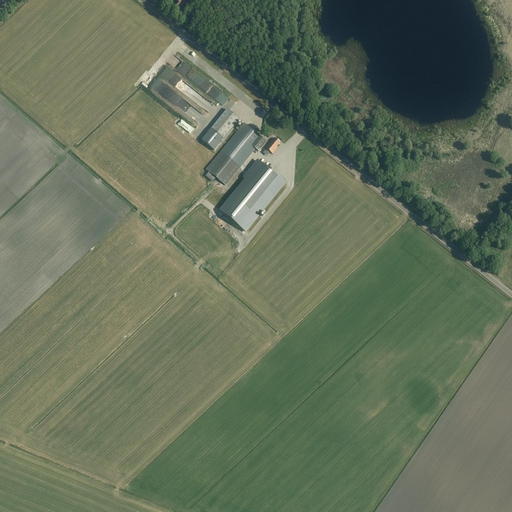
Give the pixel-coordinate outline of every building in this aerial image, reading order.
[(174,0),(177,3),(173,6),(177,12),(191,0),(174,0)] [(184,53),(198,65),(200,62),(202,63),(204,60),(189,47),(184,53)] [(198,84),(203,78),(178,59),(174,64),(183,71),(185,68),(187,71),(185,74),(198,84)] [(205,71),(218,81),(218,69),(215,73),(215,71),(217,69),(209,63),(206,63),(206,65),(204,67),(204,69),(207,69),(205,71)] [(170,68),(164,74),(174,83),(180,77),(170,68)] [(223,99),(219,95),(216,98),(226,105),(231,99),(226,96),(223,99)] [(227,110),(202,141),(214,151),(239,120),(227,110)] [(240,167),(255,149),(259,152),(267,143),(244,124),(206,169),(226,185),(240,167)] [(266,149),(272,154),(273,155),(276,151),(275,150),(280,143),(275,138),(266,149)] [(285,184),(258,162),(243,179),(246,181),(220,212),(245,232),(285,184)]
